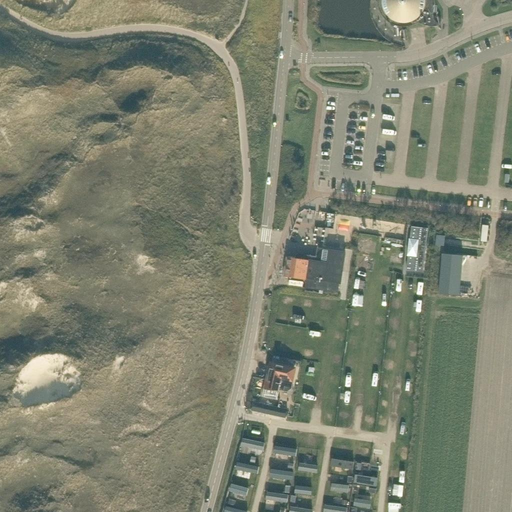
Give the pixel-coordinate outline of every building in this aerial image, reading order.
[(379,0),(380,2),(381,9),(384,15),(389,20),(392,22),(395,23),(397,24),(400,25),(403,25),(407,25),(408,25),(410,24),(412,24),(413,23),(415,22),(416,21),(418,23),(421,24),(423,25),(425,25),(427,26),(428,26),(425,25),(429,22),(430,21),(431,19),(432,16),(433,13),(434,11),(434,8),(435,5),(435,3),(434,0),(379,0)] [(412,227),(407,270),(423,272),(428,229),(412,227)] [(345,252),(329,250),(322,249),(320,259),(316,258),(316,262),(301,260),(302,255),(297,254),(296,259),(287,258),(284,276),(294,278),(294,277),(307,279),(305,288),(306,288),(306,285),(316,287),(316,289),(338,292),(339,283),(341,284),(345,252)] [(459,296),(463,256),(443,254),(439,294),(459,296)] [(294,369),(285,367),(271,364),(268,374),(267,374),(264,389),(279,392),(280,388),(287,390),(290,387),(294,369)] [(253,402),(251,410),(262,413),(264,405),(253,402)] [(276,407),(274,415),(285,418),(287,410),(276,407)] [(242,446),(263,451),(265,444),(244,439),(242,446)] [(274,454),(297,457),(298,448),(275,445),(274,454)] [(329,466),(352,469),(353,461),(331,458),(329,466)] [(236,469),(258,474),(259,467),(238,462),(236,469)] [(298,470),(317,473),(318,465),(299,462),(298,470)] [(270,476),(293,479),(294,471),(271,468),(270,476)] [(353,482),(376,485),(377,477),(354,474),(353,482)] [(265,499),(288,502),(289,493),(267,490),(265,499)]
